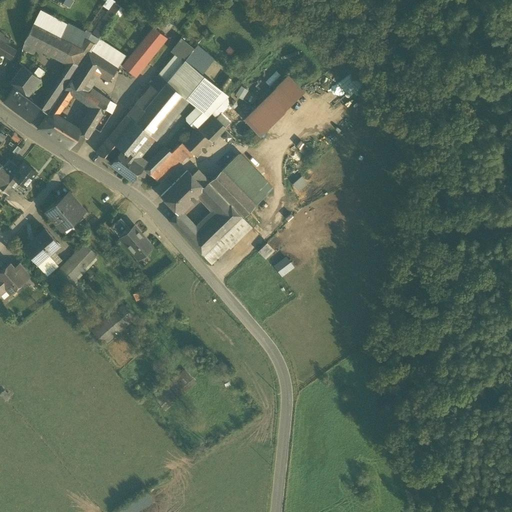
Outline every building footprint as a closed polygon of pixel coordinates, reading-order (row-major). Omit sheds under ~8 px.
[(114,1),(112,0),(107,0),(103,6),(109,10),(114,3),(114,1)] [(120,7),(114,3),(92,36),(91,36),(97,40),(120,7)] [(102,6),(85,31),(92,36),(109,10),(103,6),(102,6)] [(68,24),(40,9),(32,25),(60,39),(68,24)] [(92,36),(85,31),(68,24),(60,39),(71,44),(79,48),(85,39),(88,41),(91,36),(92,36)] [(60,39),(32,25),(24,40),(37,46),(63,60),(71,44),(60,39)] [(153,27),(121,66),(134,77),(166,38),(153,27)] [(209,31),(204,38),(209,42),(214,35),(209,31)] [(88,41),(85,39),(79,48),(70,63),(79,68),(91,50),(91,51),(94,45),(95,45),(88,41)] [(37,46),(24,40),(22,48),(33,54),(37,46)] [(7,45),(0,41),(0,53),(10,59),(15,51),(15,50),(7,45)] [(101,41),(97,47),(94,45),(91,51),(109,63),(117,68),(125,56),(101,41)] [(71,44),(63,60),(70,63),(79,48),(71,44)] [(199,48),(186,62),(200,74),(212,59),(199,48)] [(91,51),(91,50),(79,68),(73,78),(65,89),(72,93),(81,100),(84,102),(92,89),(91,88),(99,75),(101,76),(109,63),(91,51)] [(176,55),(159,76),(166,82),(183,62),(176,55)] [(183,62),(166,82),(182,95),(196,105),(185,116),(187,119),(197,128),(211,114),(228,95),(200,74),(186,62),(184,61),(183,62)] [(79,68),(70,63),(64,72),(65,73),(73,78),(79,68)] [(117,68),(109,63),(101,76),(109,81),(117,68)] [(22,66),(8,84),(12,87),(13,87),(26,97),(39,79),(22,66)] [(65,73),(48,97),(56,102),(64,90),(65,89),(73,78),(65,73)] [(159,76),(151,86),(158,92),(166,82),(159,76)] [(289,76),(245,119),(257,131),(300,88),(289,76)] [(182,95),(166,82),(144,110),(141,113),(134,121),(150,135),(182,95)] [(151,86),(136,103),(144,110),(158,92),(151,86)] [(26,97),(13,87),(12,87),(2,100),(13,109),(29,121),(39,108),(26,97)] [(56,102),(52,108),(59,112),(72,93),(65,89),(56,102)] [(109,101),(92,89),(84,102),(92,107),(83,121),(85,127),(91,131),(104,109),(109,101)] [(115,104),(109,101),(104,109),(111,114),(115,104)] [(136,103),(107,138),(114,144),(133,121),(134,121),(141,113),(144,110),(136,103)] [(59,112),(52,108),(48,114),(55,118),(59,112)] [(48,114),(37,130),(48,136),(52,130),(54,131),(60,121),(55,118),(48,114)] [(211,114),(197,128),(211,142),(225,128),(211,114)] [(77,131),(60,121),(54,131),(52,130),(48,136),(68,149),(78,133),(78,132),(77,131)] [(83,121),(77,131),(78,132),(78,133),(87,138),(91,131),(85,127),(83,121)] [(133,121),(114,144),(114,145),(121,150),(122,150),(131,158),(136,152),(150,135),(134,121),(133,121)] [(182,142),(193,153),(194,154),(198,154),(211,142),(197,128),(196,128),(182,142)] [(255,133),(248,139),(253,144),(259,139),(255,133)] [(107,138),(95,153),(103,158),(114,145),(114,144),(107,138)] [(164,177),(177,164),(186,155),(188,158),(193,153),(182,142),(181,142),(170,153),(168,155),(150,173),(149,174),(159,182),(164,177)] [(21,149),(17,146),(12,152),(16,155),(21,149)] [(131,158),(142,167),(150,173),(168,155),(170,153),(165,148),(150,163),(136,152),(131,158)] [(131,158),(122,150),(121,150),(111,165),(132,180),(142,167),(131,158)] [(268,192),(235,156),(222,169),(256,204),(268,192)] [(3,167),(1,166),(0,167),(0,186),(5,181),(16,167),(17,166),(8,160),(3,167)] [(24,162),(19,168),(16,167),(5,181),(14,188),(12,190),(22,197),(30,188),(26,185),(36,172),(24,162)] [(256,204),(222,169),(208,182),(203,187),(204,188),(197,194),(213,210),(202,220),(221,239),(228,247),(250,226),(242,218),(256,204)] [(187,170),(160,196),(177,214),(197,194),(204,188),(203,187),(200,184),(187,170)] [(298,190),(307,183),(301,175),(291,183),(298,190)] [(205,179),(200,184),(203,187),(208,182),(205,179)] [(14,188),(5,181),(0,186),(0,188),(8,195),(12,190),(14,188)] [(86,210),(71,193),(65,199),(73,208),(74,206),(81,214),(86,210)] [(73,208),(65,199),(60,203),(57,203),(46,212),(62,231),(81,214),(74,206),(73,208)] [(120,218),(110,226),(120,238),(130,229),(120,218)] [(221,239),(202,220),(192,230),(198,237),(210,249),(221,239)] [(210,249),(198,237),(192,230),(183,221),(180,221),(175,227),(203,256),(210,249)] [(130,229),(120,238),(138,259),(151,247),(133,226),(130,229)] [(45,229),(23,248),(37,265),(45,258),(59,245),(45,229)] [(210,249),(203,256),(211,264),(212,263),(228,247),(221,239),(210,249)] [(265,242),(256,250),(264,258),(273,249),(265,242)] [(96,255),(84,243),(58,270),(70,282),(96,255)] [(285,257),(274,266),(281,276),(293,267),(285,257)] [(45,258),(37,265),(46,274),(54,267),(45,258)] [(16,270),(10,264),(0,272),(0,282),(7,290),(12,285),(13,286),(14,286),(16,287),(24,280),(16,270)] [(22,265),(16,270),(24,280),(31,274),(22,265)] [(123,305),(92,332),(103,345),(134,318),(123,305)] [(184,370),(154,397),(165,410),(195,383),(184,370)] [(113,511),(133,511),(152,500),(146,490),(113,511)]
